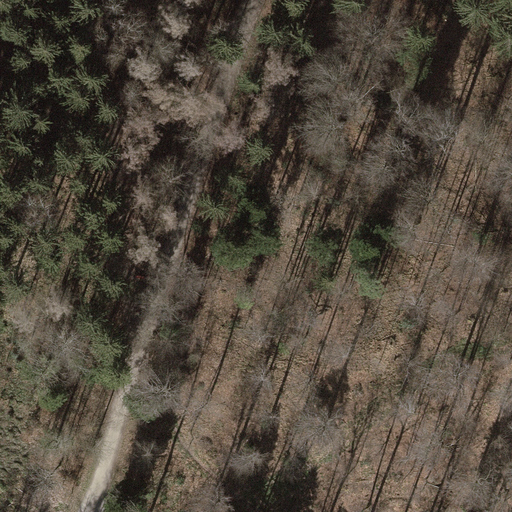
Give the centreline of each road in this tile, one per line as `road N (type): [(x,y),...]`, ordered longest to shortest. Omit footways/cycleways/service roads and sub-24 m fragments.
road 1 (track): [(137,343),(198,187),(257,0)]
road 2 (track): [(101,508),(137,343)]
